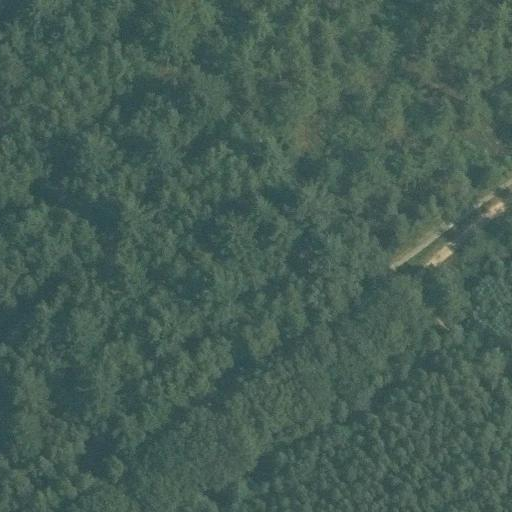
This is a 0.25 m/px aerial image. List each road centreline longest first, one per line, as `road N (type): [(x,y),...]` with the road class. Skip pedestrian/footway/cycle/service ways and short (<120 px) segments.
road 1 (unknown): [(123,511),(241,407),(404,285)]
road 2 (unknown): [(404,285),(511,219)]
